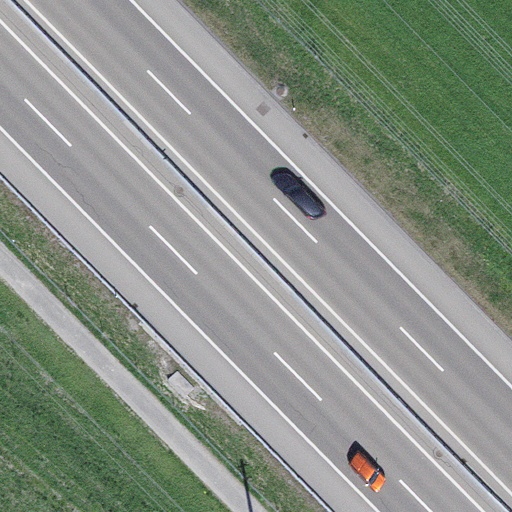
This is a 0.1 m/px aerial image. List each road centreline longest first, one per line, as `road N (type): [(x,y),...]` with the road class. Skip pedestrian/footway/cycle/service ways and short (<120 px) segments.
road 1 (motorway): [(511,438),(79,0)]
road 2 (motorway): [(0,77),(428,511)]
road 3 (track): [(245,511),(0,259)]
